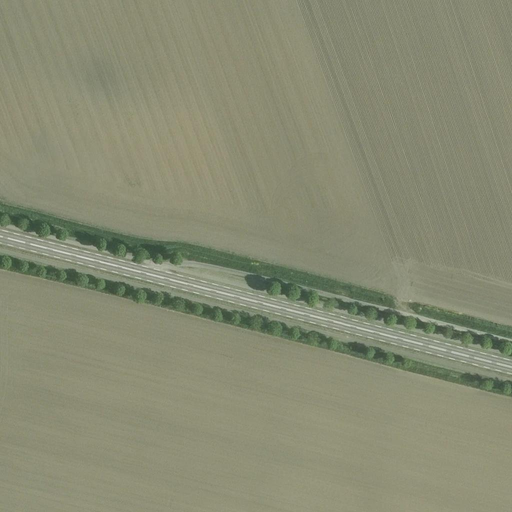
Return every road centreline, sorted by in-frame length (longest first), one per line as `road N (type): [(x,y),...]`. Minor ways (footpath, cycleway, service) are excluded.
road 1 (primary): [(511,368),(147,273)]
road 2 (unclassified): [(147,273),(164,266),(221,269),(511,342)]
road 3 (primary): [(147,273),(0,237)]
